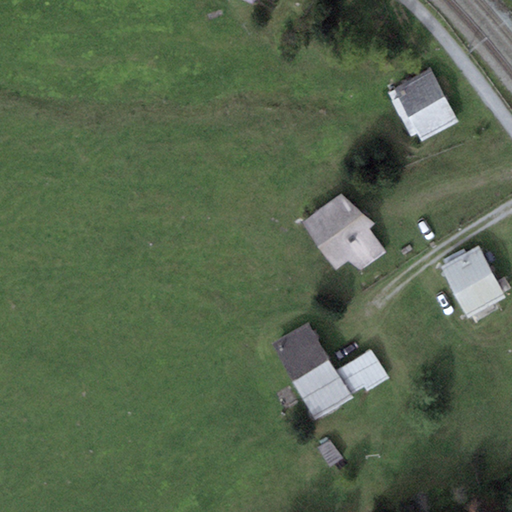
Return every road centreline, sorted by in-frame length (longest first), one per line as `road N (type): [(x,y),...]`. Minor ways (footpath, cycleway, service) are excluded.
road 1 (track): [(511,206),(363,305)]
road 2 (track): [(511,130),(409,0)]
